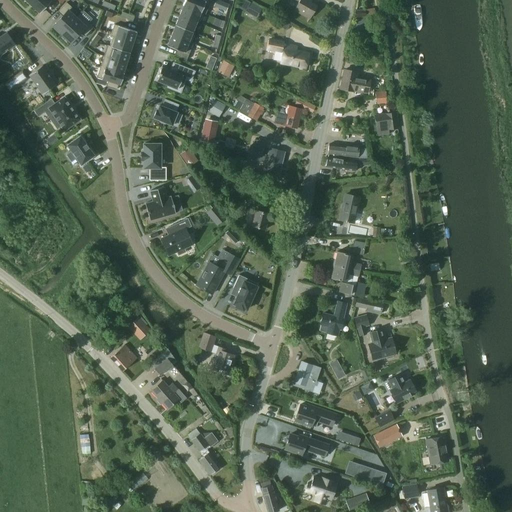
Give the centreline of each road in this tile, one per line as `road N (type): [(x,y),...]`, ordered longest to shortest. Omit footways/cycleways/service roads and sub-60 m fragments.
road 1 (residential): [(465,511),(424,313),(387,0)]
road 2 (unclassified): [(273,342),(350,0)]
road 3 (unclassified): [(252,505),(218,499),(138,397),(0,273)]
road 4 (residential): [(273,342),(192,311),(142,264),(121,215),(116,136)]
road 5 (residential): [(116,136),(62,57),(0,0)]
road 6 (unclassified): [(252,505),(246,458),(273,342)]
road 7 (residential): [(116,136),(169,0)]
